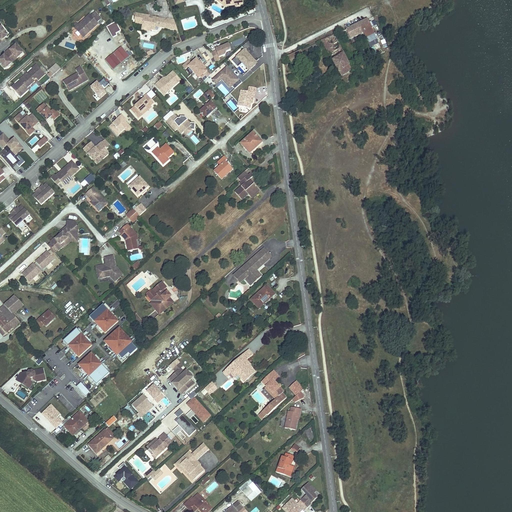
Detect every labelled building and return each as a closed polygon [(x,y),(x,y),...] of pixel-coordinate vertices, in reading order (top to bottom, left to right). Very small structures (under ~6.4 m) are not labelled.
[(91,15),(97,22),(101,19),(95,12),(91,15)] [(150,16),(135,13),(134,20),(135,20),(135,23),(142,24),(141,30),(150,32),(150,30),(151,26),(156,26),(160,27),(162,19),(153,17),(153,20),(149,19),(150,16)] [(90,14),(75,28),(84,37),(89,32),(99,24),(97,22),(91,15),(90,14)] [(107,27),(113,38),(118,35),(119,37),(123,34),(115,19),(107,27)] [(178,31),(175,21),(167,19),(166,20),(165,28),(178,31)] [(368,19),(342,31),(346,41),(363,33),(368,43),(377,38),(368,19)] [(0,43),(3,41),(2,40),(5,38),(8,36),(3,28),(0,29),(0,43)] [(338,40),(335,35),(322,41),(338,72),(331,76),(333,81),(352,70),(337,40),(338,40)] [(259,63),(250,53),(256,47),(249,40),(242,47),(244,49),(232,60),(237,66),(242,62),(250,71),(259,63)] [(320,50),(317,43),(288,57),(292,66),(306,59),(305,57),(320,50)] [(217,51),(212,53),(216,61),(221,59),(220,57),(225,55),(227,52),(231,50),(229,44),(219,48),(218,50),(217,51)] [(2,58),(0,59),(0,61),(5,67),(9,64),(9,65),(20,56),(19,55),(22,52),(16,45),(13,48),(10,50),(9,49),(4,54),(4,55),(2,58)] [(128,54),(120,45),(113,51),(121,61),(128,54)] [(112,68),(120,61),(112,52),(104,58),(112,68)] [(202,55),(207,61),(211,59),(206,52),(202,55)] [(187,71),(189,69),(200,81),(202,79),(204,81),(211,75),(205,69),(199,62),(196,59),(192,63),(189,61),(183,66),(187,71)] [(49,70),(54,75),(61,68),(56,63),(49,70)] [(15,84),(11,87),(18,94),(26,87),(27,88),(35,81),(34,80),(36,78),(38,81),(46,74),(36,64),(32,68),(33,69),(28,73),(27,73),(19,80),(20,81),(16,85),(15,84)] [(88,80),(81,67),(76,70),(78,73),(64,82),(66,86),(71,84),(74,88),(88,80)] [(238,79),(237,79),(227,67),(212,80),(216,84),(222,79),(225,82),(229,83),(235,89),(242,83),(238,79)] [(181,81),(174,72),(166,78),(167,79),(165,81),(164,80),(162,82),(161,81),(155,86),(161,93),(164,90),(167,93),(181,81)] [(98,81),(90,87),(95,93),(92,96),(97,101),(107,92),(98,81)] [(26,87),(18,94),(21,97),(29,90),(27,88),(26,87)] [(255,93),(241,90),(238,106),(250,108),(251,103),(252,98),(254,98),(255,93)] [(210,91),(203,96),(207,101),(210,98),(211,99),(215,96),(210,91)] [(147,95),(143,98),(144,99),(135,107),(136,108),(135,109),(134,108),(131,110),(138,119),(143,115),(141,113),(147,108),(146,107),(149,104),(151,106),(154,103),(147,95)] [(216,107),(211,102),(200,112),(205,118),(212,112),(212,111),(216,107)] [(43,104),(37,110),(47,121),(51,117),(55,120),(60,115),(54,108),(50,112),(43,104)] [(163,117),(167,121),(174,115),(171,111),(163,117)] [(20,114),(15,118),(27,132),(32,128),(31,127),(34,124),(35,125),(39,121),(32,114),(29,117),(26,114),(23,117),(20,114)] [(122,115),(117,120),(110,127),(118,136),(125,129),(129,126),(125,121),(126,120),(122,115)] [(180,117),(180,119),(177,118),(174,115),(167,121),(175,131),(177,129),(182,134),(189,128),(190,129),(194,130),(195,123),(189,123),(187,121),(188,120),(185,117),(180,117)] [(162,125),(159,121),(154,126),(157,129),(162,125)] [(182,134),(185,137),(192,131),(190,129),(189,128),(182,134)] [(0,131),(0,130),(0,145),(3,149),(7,146),(16,155),(21,150),(20,149),(22,147),(15,139),(11,143),(0,131)] [(261,142),(254,133),(242,144),(250,153),(257,147),(256,146),(261,142)] [(33,145),(39,139),(36,135),(29,142),(33,145)] [(191,138),(197,144),(200,141),(193,135),(191,138)] [(110,145),(105,139),(102,143),(106,148),(110,145)] [(91,143),(83,149),(94,161),(101,155),(104,158),(109,154),(105,149),(106,148),(102,143),(96,148),(94,149),(93,148),(95,147),(91,143)] [(174,152),(167,144),(160,150),(154,155),(160,162),(167,157),(168,158),(174,152)] [(28,147),(25,151),(36,162),(40,158),(28,147)] [(152,153),(154,155),(160,150),(158,147),(152,153)] [(104,158),(101,155),(94,161),(97,165),(104,158)] [(168,158),(167,157),(160,162),(163,165),(169,159),(168,158)] [(215,172),(222,179),(232,169),(225,162),(227,160),(224,157),(218,162),(221,165),(215,172)] [(79,170),(73,163),(63,171),(64,172),(61,174),(60,173),(56,176),(55,175),(51,178),(57,185),(61,182),(62,184),(65,181),(67,184),(72,180),(71,177),(79,170)] [(245,172),(237,178),(241,182),(239,183),(242,186),(235,192),(242,200),(248,195),(250,196),(258,189),(254,184),(251,186),(247,182),(250,179),(253,177),(250,173),(248,175),(245,172)] [(130,186),(140,177),(138,175),(136,175),(128,182),(128,184),(130,186)] [(149,187),(140,177),(130,186),(138,196),(142,193),(145,190),(149,187)] [(36,193),(37,194),(34,197),(41,205),(54,194),(47,186),(44,188),(43,187),(42,186),(35,192),(36,193)] [(107,203),(93,188),(86,194),(92,202),(94,204),(93,205),(98,211),(107,203)] [(250,196),(251,198),(260,191),(258,189),(250,196)] [(134,210),(139,216),(146,210),(141,204),(134,210)] [(17,227),(30,215),(23,207),(19,210),(18,209),(17,208),(11,214),(12,215),(13,216),(10,219),(17,227)] [(134,210),(133,209),(126,215),(133,222),(139,216),(134,210)] [(130,227),(127,224),(119,231),(122,234),(121,235),(125,239),(126,238),(127,240),(128,243),(127,243),(128,252),(138,249),(136,240),(135,241),(134,236),(128,229),(130,227)] [(55,238),(50,242),(51,243),(58,250),(58,251),(63,247),(60,245),(63,242),(68,238),(77,238),(78,232),(76,232),(77,225),(67,225),(66,232),(64,234),(63,232),(55,239),(55,238)] [(128,229),(134,236),(137,234),(130,227),(128,229)] [(51,243),(48,245),(55,253),(58,250),(51,243)] [(261,252),(269,260),(272,257),(264,249),(261,252)] [(55,260),(48,252),(36,262),(44,271),(55,260)] [(269,260),(261,252),(234,276),(240,283),(244,279),(247,277),(253,283),(258,279),(261,276),(258,273),(257,274),(255,272),(256,271),(269,260)] [(110,276),(115,282),(123,275),(116,267),(113,256),(105,258),(106,264),(107,266),(96,268),(98,275),(102,274),(103,278),(110,276)] [(133,268),(135,271),(141,265),(139,262),(133,268)] [(42,273),(34,264),(22,275),(30,284),(42,273)] [(247,277),(244,279),(250,286),(253,283),(247,277)] [(163,283),(153,290),(158,296),(151,301),(152,302),(157,308),(155,309),(160,315),(174,303),(170,298),(171,297),(167,292),(166,293),(164,290),(167,287),(163,283)] [(268,290),(270,289),(267,285),(251,300),(259,309),(271,298),(269,296),(271,293),(268,290)] [(158,296),(153,290),(147,296),(151,301),(158,296)] [(14,296),(4,305),(13,315),(23,306),(14,296)] [(106,303),(104,305),(109,310),(108,311),(109,312),(106,315),(108,316),(111,313),(116,318),(118,317),(106,303)] [(104,305),(104,304),(90,317),(95,322),(96,322),(97,323),(100,320),(101,322),(98,325),(103,330),(106,333),(119,321),(116,318),(111,313),(108,316),(106,315),(109,312),(108,311),(109,310),(104,305)] [(19,323),(13,315),(4,305),(0,309),(0,313),(13,328),(19,323)] [(49,311),(36,322),(41,327),(43,324),(45,326),(55,318),(49,311)] [(0,327),(6,334),(13,328),(0,313),(0,327)] [(238,319),(242,323),(247,318),(244,314),(238,319)] [(95,322),(90,317),(88,319),(101,332),(103,330),(98,325),(101,322),(100,320),(97,323),(96,322),(95,322)] [(79,327),(77,329),(82,335),(81,335),(82,337),(79,339),(80,340),(84,337),(89,343),(91,341),(79,327)] [(77,329),(63,341),(68,347),(69,346),(70,348),(73,345),(74,346),(71,349),(76,355),(78,358),(91,346),(89,343),(84,337),(80,340),(79,339),(82,337),(81,335),(82,335),(77,329)] [(116,332),(108,339),(109,341),(106,344),(110,348),(111,349),(112,348),(116,353),(119,350),(121,352),(118,355),(122,360),(128,354),(130,356),(137,349),(132,343),(128,346),(126,344),(129,341),(125,336),(126,336),(121,330),(117,333),(116,332)] [(68,347),(63,341),(61,343),(74,356),(76,355),(71,349),(74,346),(73,345),(70,348),(69,346),(68,347)] [(119,350),(116,353),(118,355),(116,357),(122,363),(130,356),(128,354),(122,360),(118,355),(121,352),(119,350)] [(249,350),(244,354),(248,358),(253,354),(249,350)] [(91,354),(78,366),(81,368),(86,374),(89,371),(92,374),(88,377),(93,382),(96,385),(109,373),(106,371),(101,365),(98,368),(96,365),(99,362),(94,357),(91,354)] [(244,354),(226,371),(229,375),(230,374),(234,378),(238,375),(244,382),(255,372),(250,366),(245,360),(246,359),(248,358),(244,354)] [(180,363),(173,369),(176,372),(172,376),(186,392),(195,384),(191,379),(185,372),(181,368),(183,366),(180,363)] [(22,377),(19,382),(26,387),(30,381),(31,380),(30,378),(33,378),(37,382),(45,380),(43,369),(33,372),(32,371),(29,371),(28,373),(22,374),(22,377)] [(187,370),(185,372),(191,379),(193,377),(187,370)] [(279,378),(273,371),(269,376),(275,382),(279,378)] [(172,376),(169,379),(183,395),(186,392),(172,376)] [(267,415),(286,399),(282,394),(284,393),(280,388),(278,386),(275,382),(269,376),(262,382),(266,387),(273,394),(275,393),(279,397),(276,400),(264,411),(267,415)] [(212,382),(205,389),(210,394),(217,388),(212,382)] [(304,390),(296,382),(289,389),(296,397),(304,390)] [(90,393),(81,383),(76,387),(86,398),(90,393)] [(155,401),(163,393),(155,384),(147,392),(155,401)] [(272,396),(276,400),(279,397),(275,393),(273,394),(266,387),(265,388),(272,396)] [(307,398),(304,390),(296,397),(294,399),(295,403),(307,398)] [(151,403),(144,395),(132,405),(140,413),(151,403)] [(51,405),(42,414),(50,422),(51,421),(53,423),(52,424),(56,429),(62,424),(62,423),(57,418),(60,415),(51,405)] [(135,424),(140,420),(128,405),(122,410),(135,424)] [(301,410),(292,408),(291,412),(289,412),(285,429),(295,432),(297,421),(299,415),(300,415),(301,410)] [(264,411),(258,416),(262,420),(267,415),(264,411)] [(62,424),(73,436),(91,419),(90,418),(87,414),(84,417),(80,412),(69,422),(67,419),(62,423),(62,424)] [(109,427),(118,420),(114,416),(105,423),(109,427)] [(105,431),(113,439),(115,437),(108,428),(105,431)] [(304,431),(308,440),(314,437),(310,428),(304,431)] [(89,445),(92,449),(94,447),(97,451),(99,449),(101,450),(113,439),(105,431),(89,445)] [(153,447),(151,449),(155,454),(159,450),(162,453),(173,443),(166,435),(161,440),(161,441),(160,443),(159,442),(157,439),(153,442),(155,444),(153,447)] [(208,451),(203,445),(192,456),(180,466),(194,481),(204,472),(200,467),(199,468),(195,463),(197,461),(208,451)] [(301,450),(296,446),(292,449),(294,451),(297,454),(301,450)] [(192,456),(189,453),(175,466),(182,473),(183,472),(192,483),(194,481),(180,466),(192,456)] [(316,464),(315,454),(306,455),(306,465),(316,464)] [(294,458),(286,455),(285,459),(282,458),(277,474),(287,477),(289,473),(292,474),(294,468),(291,467),(289,466),(291,461),(293,462),(294,458)] [(121,471),(127,466),(124,463),(118,468),(121,471)] [(121,480),(130,490),(138,482),(125,467),(114,477),(119,482),(121,480)] [(160,471),(159,470),(151,478),(154,481),(158,477),(156,475),(160,471)] [(239,489),(251,502),(261,493),(249,480),(239,489)] [(293,500),(283,510),(285,511),(300,511),(302,511),(303,511),(304,511),(311,506),(310,505),(316,498),(313,495),(316,492),(309,484),(302,491),(307,496),(298,505),(293,500)] [(192,511),(195,511),(198,509),(200,511),(208,511),(211,509),(198,495),(193,499),(191,501),(190,500),(184,505),(189,511),(191,510),(192,511)] [(238,511),(247,511),(238,501),(233,505),(238,511)]
